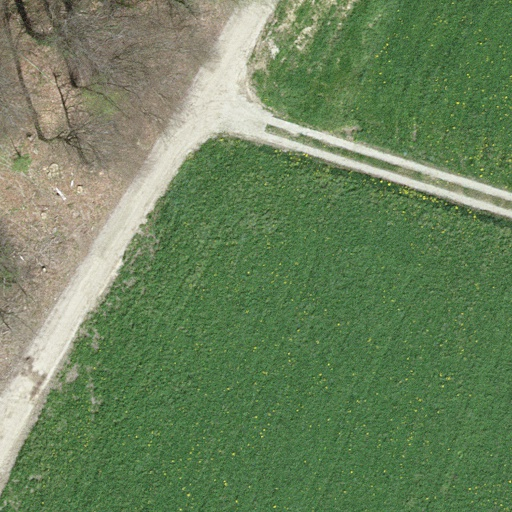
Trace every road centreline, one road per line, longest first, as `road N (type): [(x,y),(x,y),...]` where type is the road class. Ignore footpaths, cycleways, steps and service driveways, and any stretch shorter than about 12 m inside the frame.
road 1 (track): [(271,0),(0,478)]
road 2 (track): [(209,111),(511,206)]
